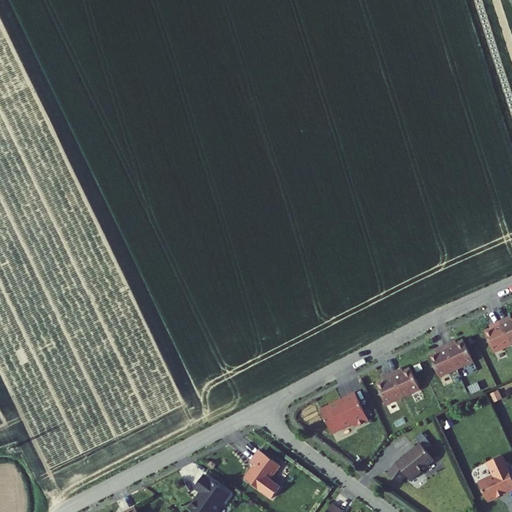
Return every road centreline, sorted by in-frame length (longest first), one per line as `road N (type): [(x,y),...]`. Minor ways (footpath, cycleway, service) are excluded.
road 1 (residential): [(254,411),(511,283)]
road 2 (residential): [(60,511),(254,411)]
road 3 (residential): [(254,411),(389,511)]
